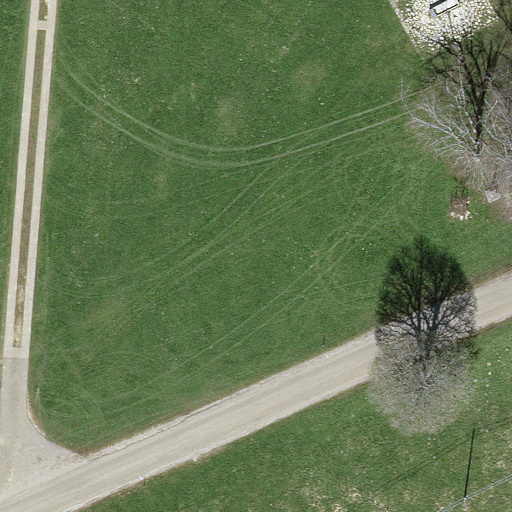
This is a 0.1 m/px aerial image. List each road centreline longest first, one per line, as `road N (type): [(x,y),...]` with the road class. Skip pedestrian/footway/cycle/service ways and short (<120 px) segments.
road 1 (unclassified): [(27,511),(511,292)]
road 2 (track): [(1,511),(42,0)]
